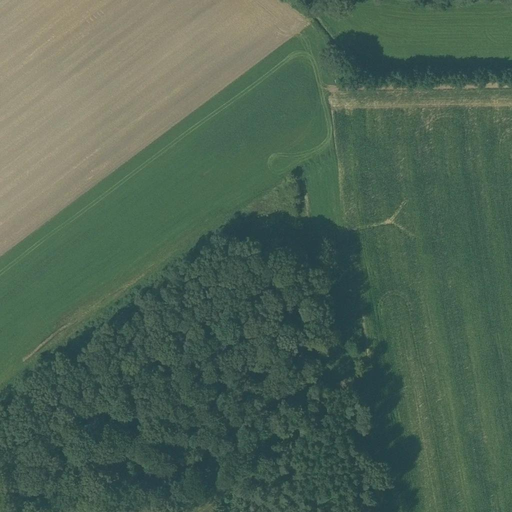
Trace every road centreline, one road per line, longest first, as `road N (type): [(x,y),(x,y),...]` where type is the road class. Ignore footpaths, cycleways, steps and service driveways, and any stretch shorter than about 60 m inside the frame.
road 1 (track): [(354,235),(395,511)]
road 2 (track): [(200,511),(371,343)]
